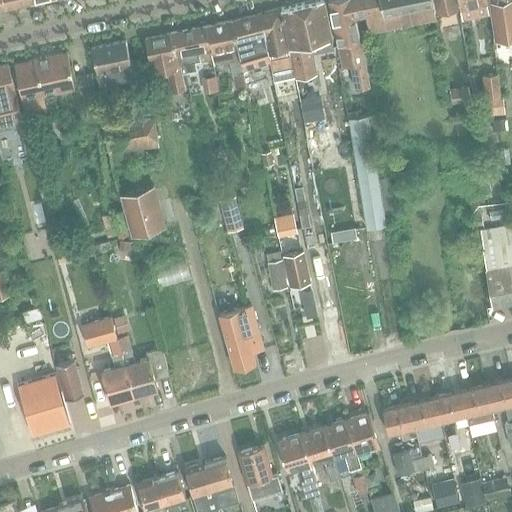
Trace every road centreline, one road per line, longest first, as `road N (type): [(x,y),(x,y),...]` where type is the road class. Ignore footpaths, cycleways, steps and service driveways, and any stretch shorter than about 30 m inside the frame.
road 1 (residential): [(0,470),(356,364),(511,329)]
road 2 (residential): [(169,0),(0,38)]
